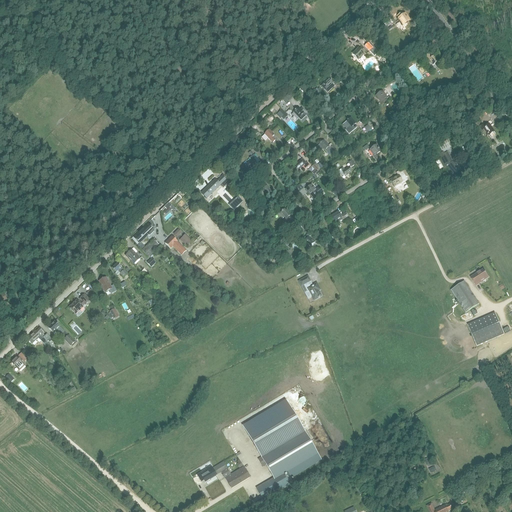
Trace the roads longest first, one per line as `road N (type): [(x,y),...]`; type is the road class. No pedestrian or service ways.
road 1 (unclassified): [(13,346),(287,85)]
road 2 (unclassified): [(310,147),(282,171),(314,216),(402,167),(404,158),(361,102)]
road 3 (track): [(149,511),(0,382)]
road 4 (tertiary): [(511,115),(426,0)]
road 5 (unclassified): [(287,85),(376,0)]
